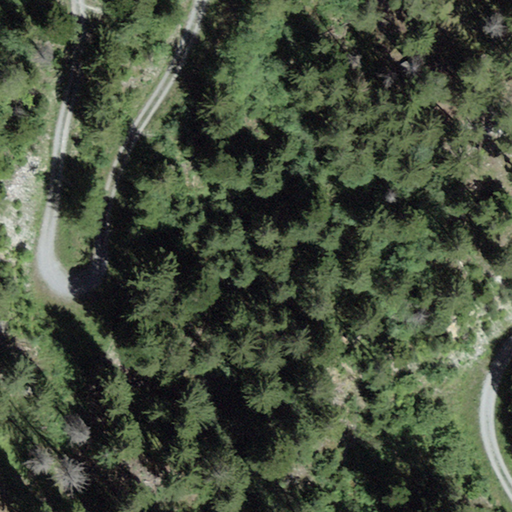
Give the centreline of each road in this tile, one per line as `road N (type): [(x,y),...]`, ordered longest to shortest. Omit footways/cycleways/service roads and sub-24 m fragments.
road 1 (track): [(78,0),(42,243),(43,275),(56,298),(73,306),(90,302),(126,146),(197,0)]
road 2 (track): [(511,337),(489,391),(489,427),(511,488)]
